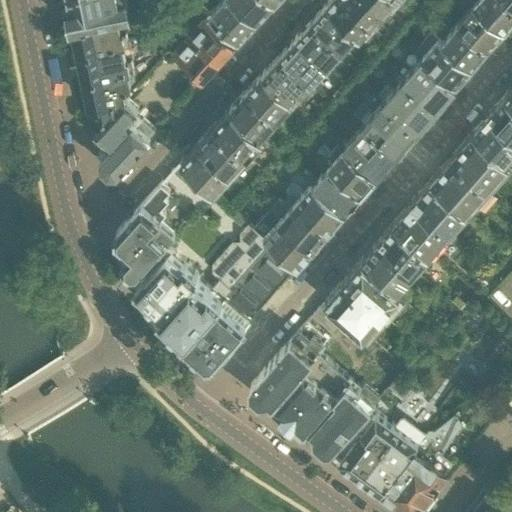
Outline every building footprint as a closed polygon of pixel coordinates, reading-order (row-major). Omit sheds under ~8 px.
[(71,8),(74,24),(125,13),(130,12),(127,0),(70,0),(72,8),(71,8)] [(257,18),(237,0),(218,0),(210,9),(240,37),(257,18)] [(237,0),(257,18),(273,0),(237,0)] [(367,36),(379,23),(353,0),(328,0),(327,1),(362,32),(367,36)] [(380,24),(392,11),(379,0),(353,0),(379,23),(380,24)] [(379,0),(392,11),(401,0),(379,0)] [(466,12),(458,21),(487,47),(498,36),(504,29),(474,2),(471,0),(454,0),(454,1),(466,12)] [(475,0),(474,2),(504,29),(511,21),(511,20),(511,19),(511,5),(505,0),(504,0),(500,6),(493,0),(475,0)] [(345,51),(362,32),(327,1),(311,19),(345,51)] [(74,24),(80,51),(126,42),(131,41),(131,39),(129,40),(127,31),(129,31),(125,13),(74,24)] [(423,22),(432,30),(438,36),(471,65),(472,64),(473,65),(479,57),(487,47),(458,21),(450,30),(431,13),(423,22)] [(207,14),(190,33),(220,60),(234,44),(234,42),(235,42),(236,42),(236,41),(231,37),(207,14)] [(329,68),(345,51),(311,19),(295,36),(329,68)] [(151,25),(154,36),(167,33),(164,23),(151,25)] [(423,53),(421,55),(454,84),(471,65),(438,36),(432,30),(416,47),(423,53)] [(220,60),(190,33),(173,51),(203,77),(204,77),(204,76),(203,75),(206,75),(220,60)] [(313,85),(329,68),(295,36),(279,54),(313,85)] [(83,65),(85,77),(125,69),(131,67),(126,42),(80,51),(83,65)] [(298,101),(313,85),(279,54),(268,65),(264,69),(265,69),(264,70),(263,69),(263,70),(298,101)] [(406,61),(396,72),(436,106),(446,95),(445,95),(454,84),(421,55),(411,66),(406,61)] [(94,121),(99,126),(126,95),(131,90),(128,87),(132,83),(128,83),(125,69),(85,77),(92,107),(94,121)] [(254,80),(246,89),(281,120),(298,102),(298,101),(263,70),(254,80)] [(394,86),(382,99),(415,129),(428,114),(428,115),(436,106),(396,72),(388,81),(394,86)] [(274,134),(284,123),(281,120),(246,89),(235,100),(231,105),(265,136),(270,130),(274,134)] [(495,105),(489,111),(511,131),(511,98),(506,93),(495,105)] [(126,95),(99,126),(96,129),(107,139),(104,143),(108,147),(102,154),(103,163),(110,169),(119,169),(121,167),(131,157),(140,147),(139,147),(149,137),(151,135),(150,134),(157,128),(137,110),(139,108),(126,95)] [(356,115),(363,121),(396,151),(406,140),(415,129),(382,99),(371,112),(369,109),(371,108),(363,101),(354,110),(356,112),(355,113),(357,114),(356,115)] [(268,139),(265,136),(231,105),(219,118),(215,123),(214,122),(213,123),(251,157),(268,139)] [(485,117),(474,129),(506,157),(511,150),(511,131),(489,111),(484,117),(485,117)] [(363,121),(344,143),(377,173),(389,160),(396,151),(363,121)] [(235,175),(251,157),(213,123),(198,140),(199,140),(198,141),(235,175)] [(323,157),(327,161),(361,191),(361,190),(377,173),(344,143),(327,128),(319,137),(325,142),(317,151),(323,157)] [(467,137),(453,153),(489,185),(511,161),(506,157),(474,129),(472,131),(469,134),(469,135),(467,136),(467,137)] [(218,193),(235,175),(198,141),(182,159),(183,159),(182,160),(200,176),(218,193)] [(432,176),(468,209),(489,185),(453,153),(440,168),(440,167),(439,168),(432,176)] [(182,160),(174,169),(191,185),(200,176),(182,160)] [(327,161),(311,178),(345,209),(345,208),(346,209),(350,203),(351,202),(361,191),(327,161)] [(286,189),(296,199),(328,228),(329,227),(330,227),(335,221),(334,221),(345,209),(311,178),(300,168),(291,178),(293,181),(286,189)] [(413,197),(412,198),(449,230),(468,209),(432,176),(429,179),(430,180),(421,189),(420,190),(416,194),(414,197),(413,197)] [(143,267),(158,250),(166,242),(176,230),(162,217),(167,212),(162,207),(169,199),(166,196),(171,190),(162,181),(125,221),(120,226),(117,230),(117,231),(116,231),(116,237),(117,237),(117,239),(119,240),(119,241),(124,245),(130,250),(125,256),(125,257),(124,257),(124,264),(125,264),(125,265),(125,266),(130,270),(131,270),(132,270),(132,271),(139,270),(140,270),(142,269),(142,268),(143,267)] [(270,208),(313,245),(314,245),(319,239),(328,228),(296,199),(289,206),(279,197),(270,207),(270,208)] [(407,205),(395,220),(431,251),(449,230),(412,198),(410,200),(410,201),(407,204),(407,205)] [(255,225),(273,241),(297,264),(298,262),(299,263),(304,257),(303,257),(313,245),(270,208),(255,225)] [(249,219),(240,212),(238,211),(233,217),(242,226),(249,219)] [(380,237),(379,238),(390,247),(393,244),(404,255),(402,257),(415,269),(431,251),(395,220),(384,232),(384,231),(379,236),(380,237)] [(179,328),(180,329),(186,334),(187,335),(264,251),(273,241),(255,225),(251,221),(241,232),(241,239),(234,240),(213,263),(213,271),(220,277),(212,286),(198,274),(200,272),(198,270),(163,310),(161,313),(162,313),(162,314),(167,319),(168,318),(169,320),(168,321),(168,324),(174,330),(178,329),(179,328)] [(374,243),(364,255),(400,286),(415,269),(402,257),(404,255),(393,244),(390,247),(379,238),(378,238),(373,243),(374,243)] [(273,241),(264,251),(289,273),(297,264),(273,241)] [(161,308),(163,310),(198,270),(166,242),(158,250),(164,255),(147,273),(145,275),(146,275),(139,283),(138,282),(137,284),(137,285),(138,285),(137,286),(139,288),(140,287),(146,293),(145,294),(145,298),(151,304),(154,303),(156,302),(161,307),(161,308)] [(264,251),(187,335),(184,339),(186,341),(193,346),(193,347),(200,353),(200,352),(206,358),(207,358),(215,358),(215,357),(225,346),(225,347),(236,335),(235,334),(245,323),(246,323),(252,317),(251,316),(289,273),(264,251)] [(364,255),(345,277),(388,315),(394,319),(413,298),(407,293),(400,286),(364,255)] [(388,315),(345,277),(325,299),(348,318),(370,336),(388,315)] [(452,300),(461,308),(465,303),(457,296),(452,300)] [(325,299),(312,315),(334,333),(348,318),(325,299)] [(268,398),(272,402),(320,349),(324,343),(313,333),(303,324),(300,327),(301,328),(291,338),(283,347),(282,347),(263,369),(256,377),(252,383),(251,383),(252,392),(252,391),(260,398),(260,399),(268,398)] [(312,428),(339,399),(335,396),(352,377),(320,349),(272,402),(281,410),(281,411),(293,422),(294,422),(304,430),(304,431),(311,430),(312,428)] [(401,373),(385,390),(394,399),(410,381),(401,373)] [(333,448),(333,446),(372,405),(381,395),(366,382),(362,386),(352,377),(335,396),(339,399),(312,428),(316,431),(316,432),(315,432),(316,439),(326,447),(326,448),(333,448)] [(86,398),(26,433),(27,434),(87,398),(86,398)] [(90,400),(88,401),(90,404),(93,407),(99,410),(104,412),(104,411),(99,409),(97,407),(95,405),(92,402),(90,400)] [(340,459),(382,490),(404,460),(405,461),(428,429),(424,432),(403,419),(401,420),(396,427),(369,411),(373,406),(372,405),(333,446),(344,454),(341,458),(341,457),(340,459)] [(404,460),(382,490),(413,511),(418,511),(434,489),(438,492),(448,478),(444,476),(448,471),(447,470),(453,461),(438,450),(444,441),(447,443),(461,424),(453,415),(433,432),(428,429),(405,461),(404,460)] [(507,511),(502,508),(511,494),(511,477),(493,502),(484,495),(470,511),(507,511)]
